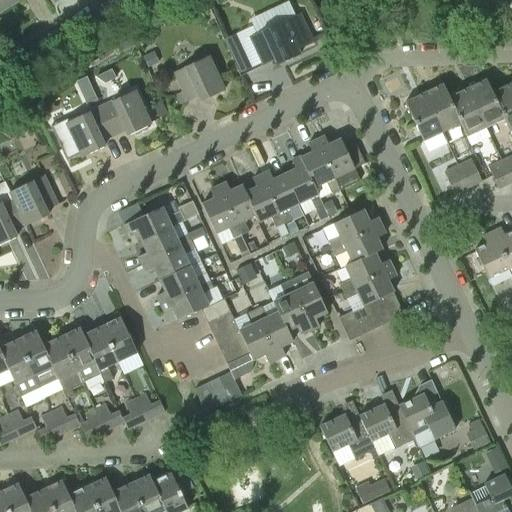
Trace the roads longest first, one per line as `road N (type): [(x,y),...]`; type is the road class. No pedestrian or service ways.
road 1 (residential): [(87,238),(104,195),(345,86)]
road 2 (residential): [(0,462),(198,420)]
road 3 (residential): [(291,410),(473,328)]
road 4 (residential): [(345,86),(358,69),(389,58),(511,57)]
road 5 (residential): [(421,225),(363,106),(345,86)]
road 6 (residential): [(177,360),(87,238)]
road 7 (residential): [(0,303),(61,300),(81,273),(87,238)]
road 8 (residential): [(0,67),(104,0)]
